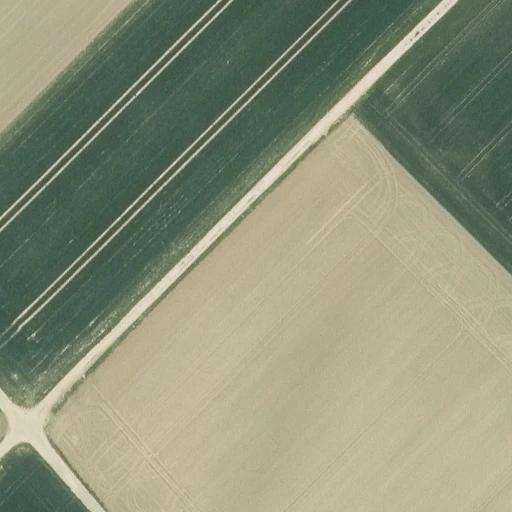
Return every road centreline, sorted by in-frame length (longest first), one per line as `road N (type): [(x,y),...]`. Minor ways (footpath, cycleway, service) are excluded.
road 1 (track): [(449,0),(0,455)]
road 2 (track): [(0,396),(94,511)]
